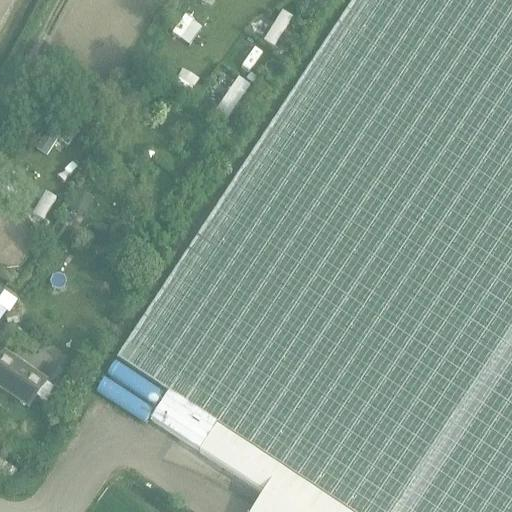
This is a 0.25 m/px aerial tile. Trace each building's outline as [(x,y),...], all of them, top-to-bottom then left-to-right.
[(511,511),(511,0),(355,0),(116,362),(168,396),(150,422),(198,455),(262,498),(252,511),(511,511)] [(275,46),(292,16),(283,11),(265,41),(275,46)] [(236,76),(218,112),(232,119),(249,83),(236,76)] [(44,220),(56,197),(45,191),(33,215),(44,220)] [(92,198),(76,192),(69,212),(85,219),(92,198)] [(36,398),(46,404),(55,391),(45,384),(46,383),(3,353),(0,357),(0,388),(29,408),(36,398)] [(78,426),(71,422),(68,427),(75,431),(78,426)]
